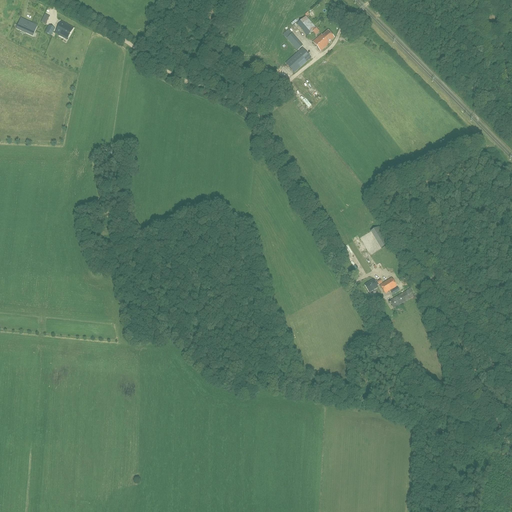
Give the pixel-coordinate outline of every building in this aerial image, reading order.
[(306,16),(297,24),(307,37),(317,28),(306,16)] [(21,19),(17,29),(22,31),(23,29),(27,31),(26,33),(33,36),(37,26),(21,19)] [(61,23),(55,33),(59,35),(60,34),(65,37),(70,28),(61,23)] [(49,26),(46,32),(51,35),(54,29),(49,26)] [(0,44),(43,56),(46,45),(22,38),(22,40),(15,38),(17,33),(0,28),(0,44)] [(284,36),(286,39),(297,51),(303,46),(290,31),(284,36)] [(328,43),(334,38),(328,31),(322,36),(321,35),(313,42),(320,51),(329,44),(328,43)] [(311,58),(302,48),(285,63),(294,73),(311,58)] [(313,82),(308,86),(313,93),(319,89),(313,82)] [(300,88),(295,93),(302,99),(306,94),(300,88)] [(308,110),(314,116),(319,111),(313,105),(308,110)] [(389,244),(378,227),(371,231),(381,248),(389,244)] [(389,246),(381,250),(386,259),(394,254),(389,246)] [(376,266),(374,257),(369,258),(368,254),(365,255),(365,258),(368,258),(370,267),(376,266)] [(391,271),(401,263),(394,254),(384,261),(391,271)] [(391,278),(380,285),(385,293),(390,290),(392,289),(397,286),(391,278)] [(373,280),(364,285),(369,293),(378,288),(377,286),(382,283),(380,280),(377,282),(377,281),(375,282),(373,280)] [(410,289),(390,301),(394,308),(414,296),(410,289)]
